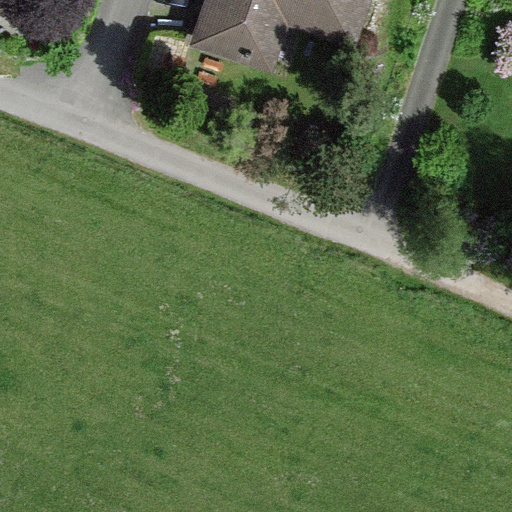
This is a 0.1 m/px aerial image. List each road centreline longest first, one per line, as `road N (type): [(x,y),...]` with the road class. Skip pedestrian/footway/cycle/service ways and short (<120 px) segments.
road 1 (unclassified): [(0,91),(372,241)]
road 2 (residential): [(456,0),(372,241)]
road 3 (track): [(372,241),(511,305)]
